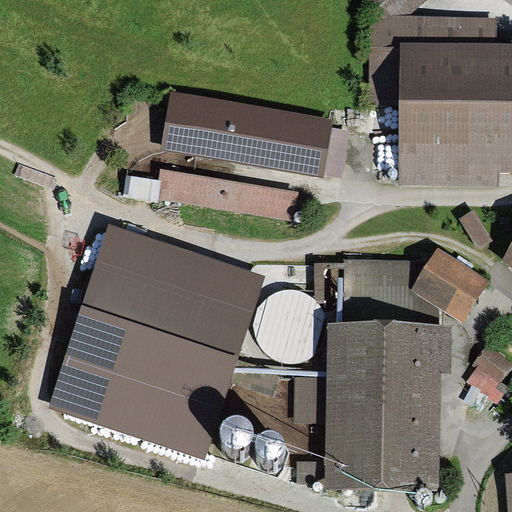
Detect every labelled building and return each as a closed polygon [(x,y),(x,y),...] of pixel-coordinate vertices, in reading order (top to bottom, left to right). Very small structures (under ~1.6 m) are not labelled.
[(373,0),(391,20),(416,0),(373,0)] [(391,20),(373,20),(372,105),(408,105),(407,182),(511,182),(511,54),(496,55),(496,21),(391,20)] [(334,123),(172,96),(162,155),(324,183),(325,179),(341,181),(349,133),(333,130),(334,123)] [(301,197),(164,175),(161,196),(298,219),(301,197)] [(478,211),(464,221),(480,244),(494,235),(478,211)] [(206,464),(265,281),(109,230),(79,322),(66,361),(63,370),(50,408),(49,413),(206,464)] [(511,248),(500,262),(511,270),(511,248)] [(336,328),(335,490),(442,492),(443,330),(463,330),(497,290),(446,254),(437,265),(281,260),(279,292),(326,295),(325,328),(336,328)] [(323,348),(327,336),(327,326),(322,311),(313,302),(301,296),(289,295),(277,298),(267,305),(260,313),(256,324),(256,327),(257,341),(263,352),(271,360),(282,365),(289,366),(296,366),(308,362),(318,354),(323,348)] [(497,399),(511,366),(511,356),(486,344),(467,385),(497,399)]
